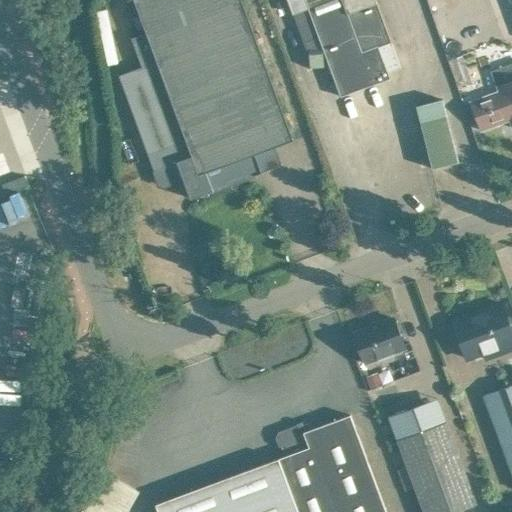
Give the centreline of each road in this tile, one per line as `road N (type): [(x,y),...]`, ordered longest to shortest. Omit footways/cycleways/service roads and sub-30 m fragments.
road 1 (unclassified): [(0,26),(124,359),(511,215)]
road 2 (unknown): [(414,252),(494,447)]
road 3 (unknown): [(233,422),(297,396),(314,379),(331,333),(319,287)]
